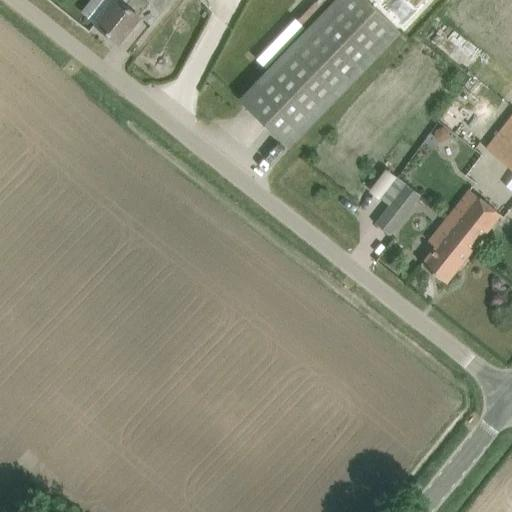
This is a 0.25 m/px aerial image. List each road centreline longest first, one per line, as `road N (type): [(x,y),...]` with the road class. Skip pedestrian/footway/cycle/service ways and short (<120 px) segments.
road 1 (unclassified): [(511,401),(8,0)]
road 2 (tertiary): [(426,511),(511,408)]
